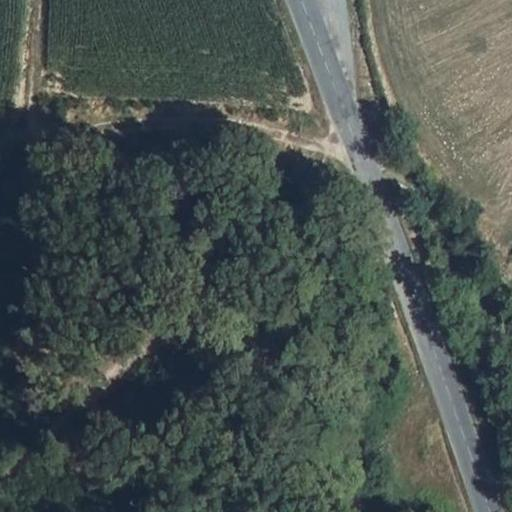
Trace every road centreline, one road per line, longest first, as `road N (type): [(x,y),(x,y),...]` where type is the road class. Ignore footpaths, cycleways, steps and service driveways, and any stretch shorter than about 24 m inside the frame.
road 1 (tertiary): [(301,0),(485,511)]
road 2 (track): [(36,0),(24,143)]
